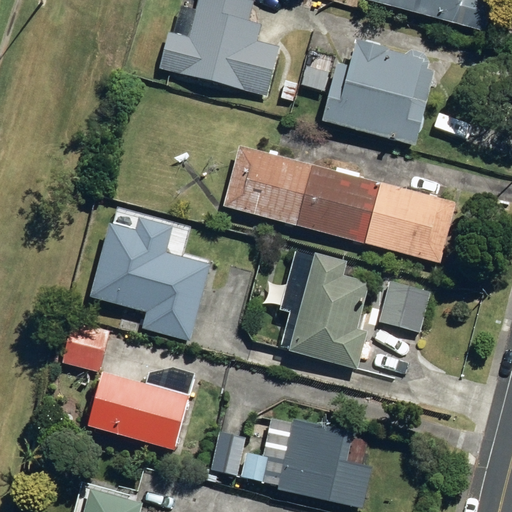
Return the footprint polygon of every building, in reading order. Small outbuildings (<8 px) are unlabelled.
[(156,73),(263,100),(275,51),(252,45),(256,29),(245,26),(250,6),(227,0),(195,0),(185,42),(165,37),(156,73)] [(367,0),(365,7),(484,38),(494,0),(367,0)] [(356,48),(350,70),(339,67),(323,126),(416,151),(436,76),(428,74),(429,68),(424,58),(412,55),(405,60),(379,53),(380,51),(363,47),(363,49),(356,48)] [(221,207),(295,226),(310,166),(237,147),(221,207)] [(333,172),(310,166),(295,226),(364,244),(379,184),(356,178),(358,173),(335,168),(333,172)] [(453,204),(379,184),(364,244),(437,264),(453,204)] [(275,364),(279,351),(354,371),(364,333),(354,330),(366,284),(341,277),(345,263),(312,255),(311,259),(291,254),(277,310),(286,313),(279,341),(238,330),(232,355),(275,367),(275,364)] [(378,323),(418,334),(429,294),(388,283),(378,323)] [(162,326),(180,331),(184,318),(166,314),(162,326)] [(60,366),(97,375),(108,334),(70,324),(60,366)] [(86,429),(172,452),(186,398),(179,397),(182,386),(144,376),(142,386),(100,375),(86,429)] [(277,488),(276,492),(361,510),(370,468),(345,462),(351,434),(291,422),(290,425),(269,420),(261,458),(243,455),(239,478),(260,482),(260,485),(277,488)] [(236,477),(244,439),(217,434),(209,471),(236,477)] [(29,455),(40,458),(44,440),(33,437),(29,455)] [(139,511),(141,505),(89,492),(83,511),(139,511)]
